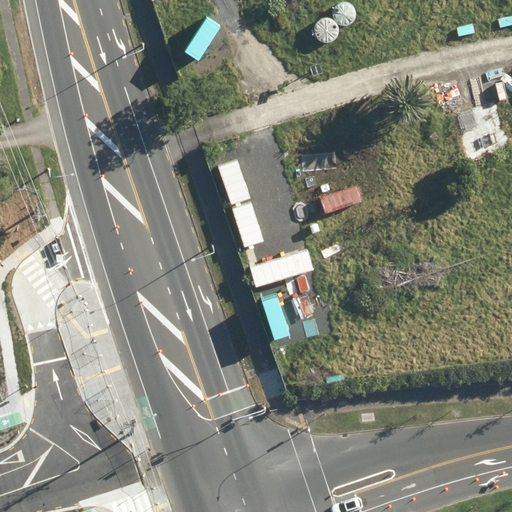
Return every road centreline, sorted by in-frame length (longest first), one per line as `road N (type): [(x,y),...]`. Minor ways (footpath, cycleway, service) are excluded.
road 1 (secondary): [(238,511),(136,236),(70,0)]
road 2 (unclassified): [(274,511),(394,474),(511,450)]
road 3 (residential): [(129,491),(88,480),(0,506)]
